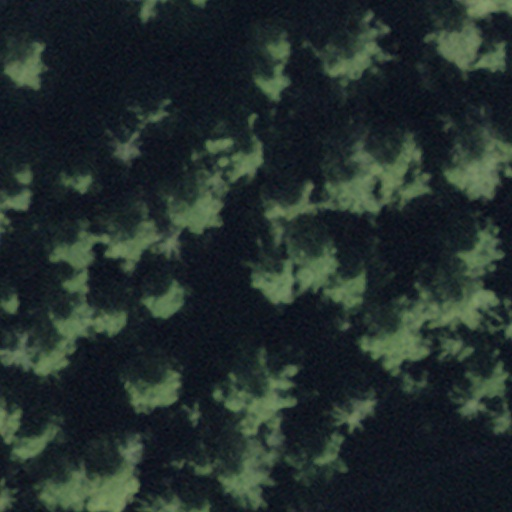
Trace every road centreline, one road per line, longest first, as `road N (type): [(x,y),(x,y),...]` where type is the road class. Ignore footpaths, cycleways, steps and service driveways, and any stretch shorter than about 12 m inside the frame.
road 1 (track): [(511,192),(0,285)]
road 2 (track): [(511,450),(322,511)]
